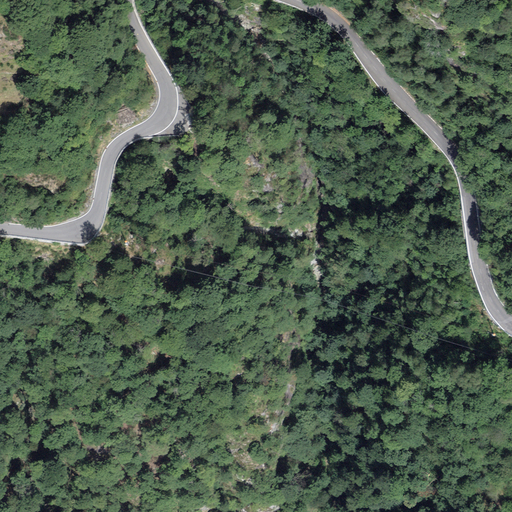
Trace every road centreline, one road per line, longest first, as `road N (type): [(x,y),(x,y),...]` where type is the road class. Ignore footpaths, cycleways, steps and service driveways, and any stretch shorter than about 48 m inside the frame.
road 1 (tertiary): [(511,324),(481,276),(457,161),(336,21),(295,0)]
road 2 (tertiary): [(123,0),(167,89),(164,111),(110,153),(87,225),(0,228)]
